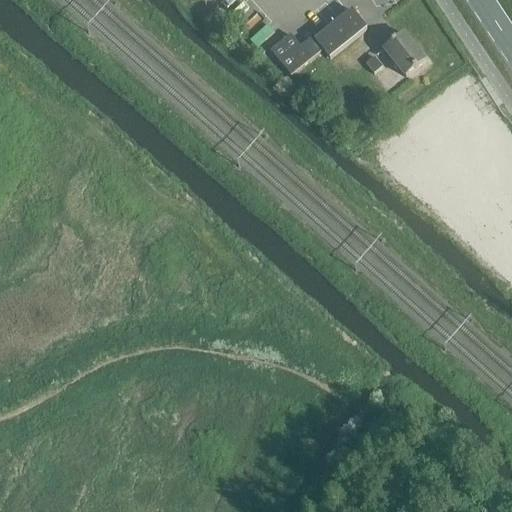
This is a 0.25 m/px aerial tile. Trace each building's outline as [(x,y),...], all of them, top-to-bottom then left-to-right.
[(329,61),(367,31),(352,12),(315,41),(313,38),(300,48),(291,36),(270,53),(271,53),(260,62),(269,73),(279,65),(296,86),(303,80),(298,74),(323,53),(329,61)] [(460,47),(447,27),(420,44),(426,53),(434,49),(440,59),(460,47)] [(382,52),(404,80),(427,62),(404,34),(382,52)] [(365,66),(373,76),(383,69),(374,58),(365,66)] [(436,145),(470,119),(456,100),(421,126),(436,145)]
